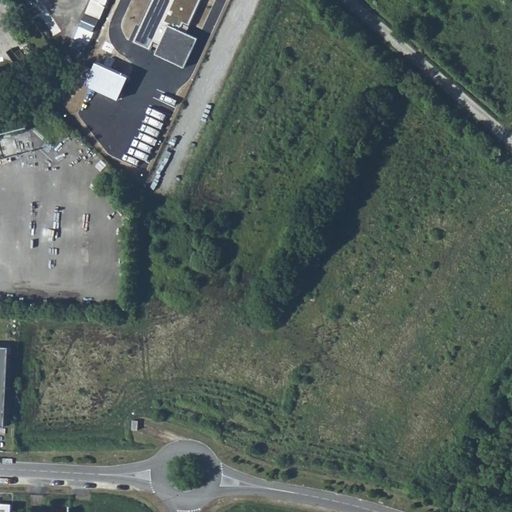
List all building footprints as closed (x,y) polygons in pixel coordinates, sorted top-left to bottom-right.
[(99,25),(108,0),(91,0),(84,19),(99,25)] [(118,0),(105,35),(120,41),(135,0),(118,0)] [(169,24),(185,32),(200,0),(152,0),(132,42),(148,49),(152,41),(160,45),(169,24)] [(168,26),(160,45),(155,54),(185,67),(198,38),(185,32),(169,24),(168,26)] [(96,59),(107,61),(109,47),(99,45),(96,59)] [(97,62),(87,84),(119,99),(129,77),(97,62)] [(0,426),(5,427),(9,347),(0,346),(0,426)]
